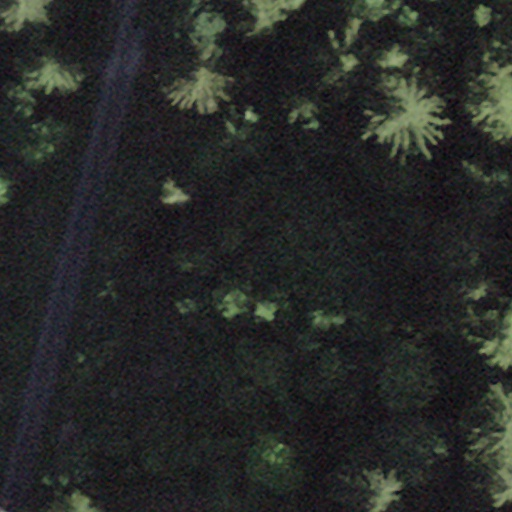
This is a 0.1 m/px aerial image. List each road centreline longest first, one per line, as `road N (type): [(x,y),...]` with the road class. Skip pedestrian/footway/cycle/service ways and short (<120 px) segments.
road 1 (track): [(134,0),(10,511)]
road 2 (track): [(461,0),(443,169),(447,511)]
